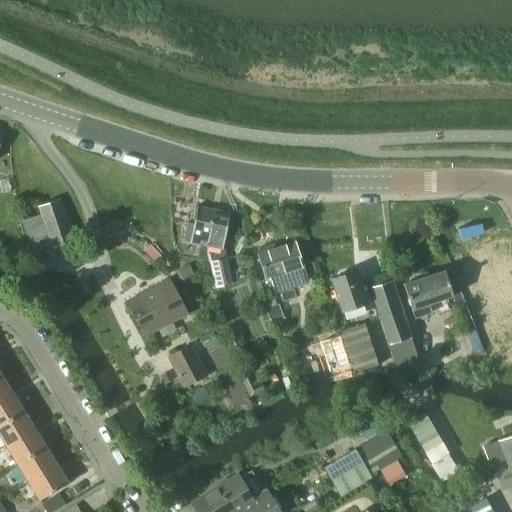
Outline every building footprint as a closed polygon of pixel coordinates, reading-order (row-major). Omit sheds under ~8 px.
[(59,200),(38,207),(41,214),(51,246),(73,239),(59,200)] [(200,245),(205,246),(212,211),(196,207),(194,212),(191,229),(186,229),(185,237),(190,238),(188,243),(200,245)] [(212,210),(212,211),(205,246),(209,261),(209,264),(226,260),(222,245),(228,214),(212,210)] [(257,254),(265,279),(270,277),(275,292),(307,281),(306,278),(309,277),(307,272),(304,273),(294,242),(274,249),(272,244),(257,249),(258,254),(257,254)] [(462,287),(478,324),(511,309),(511,269),(500,243),(496,244),(466,257),(464,258),(475,282),(462,287)] [(209,261),(205,246),(200,245),(197,260),(209,261)] [(209,264),(215,288),(232,284),(226,260),(209,264)] [(188,265),(175,270),(179,281),(193,275),(188,265)] [(453,269),(444,273),(444,275),(445,277),(452,297),(456,310),(467,306),(453,269)] [(330,280),(341,312),(367,303),(356,271),(330,280)] [(402,285),(410,310),(452,297),(445,277),(444,275),(444,273),(443,271),(402,285)] [(391,281),(370,288),(389,344),(410,337),(391,281)] [(129,302),(146,335),(184,315),(166,282),(129,302)] [(265,309),(271,324),(283,319),(278,305),(265,309)] [(511,309),(478,324),(502,379),(511,374),(511,309)] [(341,332),(354,374),(377,367),(364,325),(341,332)] [(229,334),(236,349),(243,346),(245,345),(238,330),(229,334)] [(345,359),(338,336),(319,342),(327,365),(330,374),(348,368),(345,359)] [(167,357),(184,388),(188,386),(206,377),(190,345),(167,357)] [(253,367),(243,346),(236,349),(233,350),(243,371),(253,367)] [(305,363),(288,369),(289,372),(293,382),(310,376),(305,363)] [(289,372),(281,375),(288,392),(296,389),(293,382),(289,372)] [(0,399),(11,393),(0,375),(0,399)] [(0,424),(22,411),(11,393),(0,399),(0,424)] [(349,415),(363,439),(383,428),(369,404),(349,415)] [(0,424),(0,437),(5,446),(33,429),(22,411),(0,424)] [(447,454),(448,453),(424,412),(406,422),(440,482),(458,471),(447,454)] [(5,446),(16,464),(44,447),(33,429),(5,446)] [(368,473),(391,460),(399,455),(385,430),(322,466),(338,495),(352,487),(363,481),(370,477),(368,473)] [(487,445),(483,447),(490,464),(505,458),(511,474),(511,434),(496,442),(493,441),(488,443),(487,445)] [(16,464),(27,482),(55,465),(44,447),(16,464)] [(397,463),(380,473),(387,485),(404,475),(397,463)] [(55,465),(27,482),(38,500),(66,483),(55,465)] [(236,511),(268,493),(265,489),(262,491),(250,472),(239,479),(237,476),(192,503),(194,507),(192,508),(193,511),(236,511)] [(58,493),(40,503),(45,511),(53,511),(65,506),(58,493)] [(279,511),(268,493),(236,511),(279,511)]
